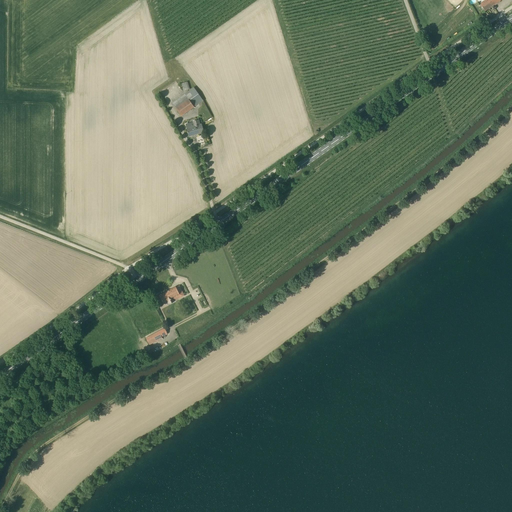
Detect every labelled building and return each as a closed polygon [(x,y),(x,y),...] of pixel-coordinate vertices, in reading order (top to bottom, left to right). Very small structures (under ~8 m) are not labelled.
[(484,0),(480,4),(485,11),(500,0),(484,0)] [(183,92),(190,89),(187,81),(181,83),(183,92)] [(189,100),(188,99),(176,108),(181,116),(198,104),(193,97),(189,100)] [(200,124),(198,120),(193,122),(193,123),(186,125),(187,129),(189,137),(204,132),(201,124),(200,124)] [(176,287),(159,295),(163,303),(171,298),(173,301),(183,296),(179,287),(176,288),(176,287)] [(153,334),(157,341),(162,338),(162,337),(167,334),(164,328),(153,334)]
